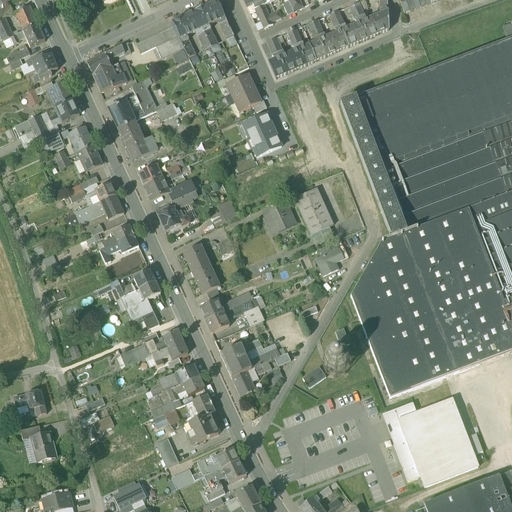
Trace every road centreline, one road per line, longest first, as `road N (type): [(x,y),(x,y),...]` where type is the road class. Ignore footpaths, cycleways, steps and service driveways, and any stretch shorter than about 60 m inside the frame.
road 1 (secondary): [(247,451),(66,61)]
road 2 (unclassified): [(247,451),(371,238),(335,135)]
road 3 (residential): [(232,0),(273,88),(395,34)]
road 4 (residential): [(58,373),(31,268),(0,198)]
road 5 (residential): [(103,511),(58,373)]
road 6 (residential): [(192,0),(66,61)]
